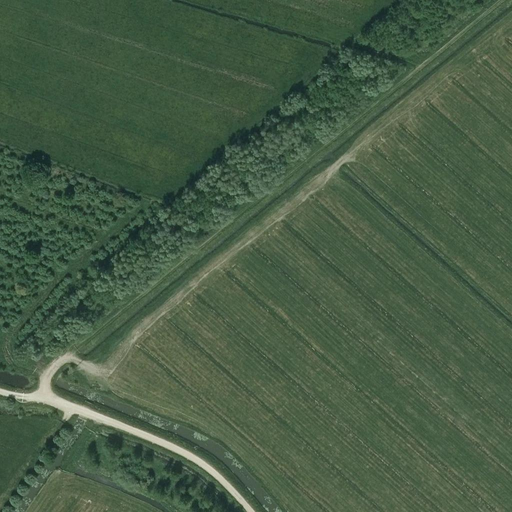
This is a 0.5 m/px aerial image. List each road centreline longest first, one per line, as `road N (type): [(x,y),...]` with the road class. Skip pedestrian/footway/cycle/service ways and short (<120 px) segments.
road 1 (track): [(502,0),(70,353),(40,396),(0,392)]
road 2 (unclassified): [(248,511),(187,455),(40,396)]
